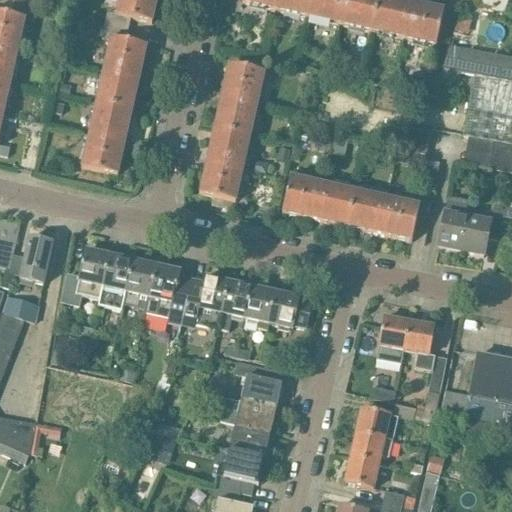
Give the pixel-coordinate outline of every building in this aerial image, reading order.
[(14,0),(12,8),(37,13),(39,0),(14,0)] [(119,0),(116,17),(107,15),(104,28),(128,34),(131,22),(152,27),(158,0),(119,0)] [(307,22),(312,0),(239,0),(244,1),(243,8),(307,22)] [(381,0),(378,0),(312,0),(307,22),(372,37),(381,0)] [(372,37),(436,52),(445,15),(381,0),(372,37)] [(508,5),(511,6),(511,5),(511,0),(479,0),(481,10),(495,14),(496,11),(506,14),(508,5)] [(34,26),(37,13),(12,8),(10,19),(0,17),(0,84),(11,87),(25,24),(34,26)] [(128,34),(104,28),(101,41),(111,43),(97,106),(133,114),(147,50),(126,45),(128,34)] [(37,59),(39,50),(30,48),(28,57),(37,59)] [(448,49),(443,72),(455,74),(459,51),(448,49)] [(471,53),(459,51),(455,74),(458,75),(467,76),(471,53)] [(483,55),(471,53),(467,76),(476,78),(479,78),(483,55)] [(495,58),(483,55),(479,78),(491,80),(495,58)] [(507,60),(495,58),(491,80),(503,82),(507,60)] [(511,60),(507,60),(503,82),(511,83),(511,60)] [(215,130),(252,138),(266,74),(229,66),(215,130)] [(458,75),(455,74),(443,72),(442,80),(442,81),(456,83),(458,75)] [(430,77),(425,99),(437,101),(442,81),(442,80),(430,77)] [(511,83),(503,82),(491,80),(479,78),(476,78),(467,136),(497,141),(511,144),(511,83)] [(0,138),(11,87),(0,84),(0,138)] [(57,96),(69,99),(71,89),(59,87),(57,96)] [(62,118),(64,108),(54,106),(52,116),(62,118)] [(119,179),(133,114),(97,106),(83,171),(119,179)] [(408,138),(432,143),(435,130),(411,126),(408,138)] [(252,138),(215,130),(201,197),(237,205),(252,138)] [(430,155),(432,143),(408,138),(406,151),(430,155)] [(511,144),(497,141),(494,155),(511,158),(511,144)] [(348,144),(335,142),(332,157),(344,159),(348,144)] [(279,151),(277,163),(287,165),(289,154),(279,151)] [(511,172),(511,158),(494,155),(492,169),(511,172)] [(436,194),(440,170),(430,168),(425,192),(436,194)] [(284,215),(349,229),(357,193),(292,178),(284,215)] [(357,193),(349,229),(385,238),(414,245),(422,208),(357,193)] [(438,251),(461,255),(467,221),(454,219),(456,208),(447,206),(438,251)] [(504,220),(505,213),(494,211),(490,226),(467,221),(461,255),(484,260),(487,242),(499,245),(504,220)] [(0,222),(0,270),(10,273),(20,228),(0,222)] [(511,237),(501,235),(498,255),(511,257),(511,237)] [(14,259),(10,277),(17,278),(23,280),(22,283),(45,288),(55,247),(31,242),(27,262),(14,259)] [(100,303),(103,290),(110,259),(87,253),(81,281),(70,278),(64,306),(81,309),(83,299),(100,303)] [(127,295),(134,264),(110,259),(103,290),(100,303),(100,307),(105,308),(105,310),(123,314),(124,307),(127,295)] [(150,300),(157,269),(134,264),(127,295),(124,307),(148,312),(150,300)] [(182,275),(157,269),(150,300),(148,312),(147,316),(183,324),(192,287),(180,284),(182,275)] [(14,279),(7,277),(3,291),(9,294),(14,279)] [(204,289),(192,287),(183,324),(219,332),(223,316),(229,285),(206,280),(204,289)] [(246,321),(253,290),(229,285),(223,316),(219,332),(229,334),(233,318),(246,321)] [(258,324),(269,326),(276,295),(253,290),(246,321),(244,329),(257,331),(258,324)] [(301,300),(276,295),(269,326),(294,332),(301,300)] [(34,327),(38,309),(15,303),(9,319),(26,325),(34,327)] [(9,319),(4,317),(0,327),(0,328),(21,337),(26,325),(9,319)] [(403,366),(405,354),(410,325),(385,320),(378,362),(403,366)] [(405,354),(420,357),(417,371),(435,374),(438,359),(430,358),(434,329),(410,325),(405,354)] [(92,340),(94,330),(81,327),(79,337),(92,340)] [(21,337),(0,328),(0,342),(17,349),(21,337)] [(53,358),(64,361),(68,343),(57,340),(53,358)] [(17,349),(0,342),(0,356),(12,361),(17,349)] [(237,362),(239,353),(226,350),(224,359),(237,362)] [(237,362),(250,365),(252,356),(239,353),(237,362)] [(263,354),(260,367),(282,372),(285,359),(263,354)] [(12,361),(0,356),(0,370),(7,373),(12,361)] [(469,401),(511,409),(511,365),(477,359),(469,401)] [(177,366),(169,363),(164,375),(172,378),(177,366)] [(280,387),(282,376),(238,366),(236,378),(247,380),(241,405),(277,414),(283,388),(280,387)] [(133,378),(120,375),(118,385),(130,388),(133,378)] [(144,407),(149,394),(132,388),(128,401),(144,407)] [(374,391),(371,402),(396,408),(398,396),(374,391)] [(424,415),(435,417),(440,398),(428,396),(424,415)] [(437,429),(462,435),(465,420),(469,401),(445,397),(437,429)] [(511,428),(511,409),(469,401),(465,420),(511,428)] [(271,439),(277,414),(241,405),(235,431),(271,439)] [(363,413),(357,437),(393,445),(398,421),(363,413)] [(435,417),(424,415),(416,413),(413,424),(433,429),(435,417)] [(11,423),(0,420),(0,444),(7,448),(11,423)] [(11,423),(7,448),(19,453),(24,425),(11,423)] [(36,428),(24,425),(19,453),(31,458),(36,428)] [(235,431),(229,455),(265,463),(271,439),(235,431)] [(357,437),(351,461),(380,468),(382,460),(389,462),(393,445),(357,437)] [(31,458),(19,453),(7,448),(0,444),(0,455),(26,466),(30,459),(31,458)] [(259,488),(265,463),(229,455),(226,471),(219,469),(215,490),(241,496),(252,499),(254,487),(259,488)] [(427,474),(440,477),(444,462),(432,459),(427,474)] [(380,468),(351,461),(345,486),(375,493),(380,468)] [(118,480),(121,469),(107,464),(104,475),(118,480)] [(421,478),(423,470),(411,467),(409,475),(421,478)] [(439,480),(426,477),(424,489),(436,492),(439,480)] [(211,504),(218,506),(216,511),(253,511),(254,511),(238,507),(241,496),(215,490),(211,504)] [(386,495),(383,507),(403,511),(406,500),(386,495)]
